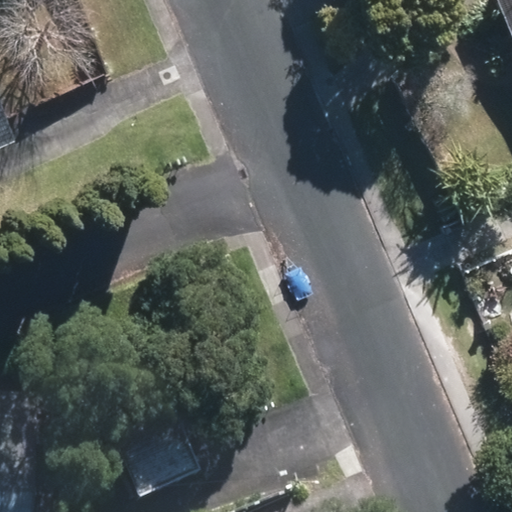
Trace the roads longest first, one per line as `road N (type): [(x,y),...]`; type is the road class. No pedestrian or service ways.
road 1 (residential): [(210,0),(431,511)]
road 2 (unknown): [(237,192),(0,294)]
